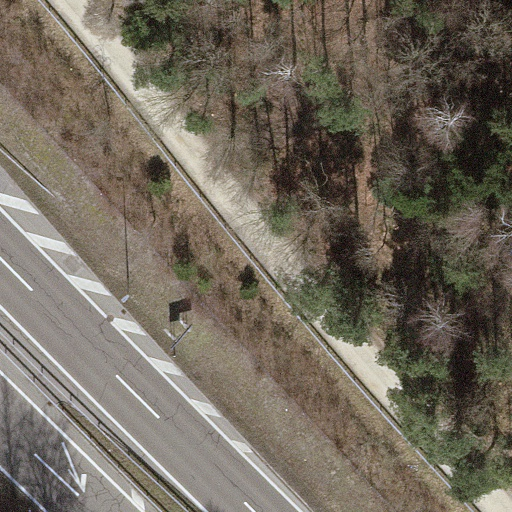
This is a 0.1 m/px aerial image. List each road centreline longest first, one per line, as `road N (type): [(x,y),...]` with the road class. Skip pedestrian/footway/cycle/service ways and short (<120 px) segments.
road 1 (track): [(68,0),(496,511)]
road 2 (motorway): [(254,511),(0,257)]
road 3 (motorway): [(0,419),(96,511)]
